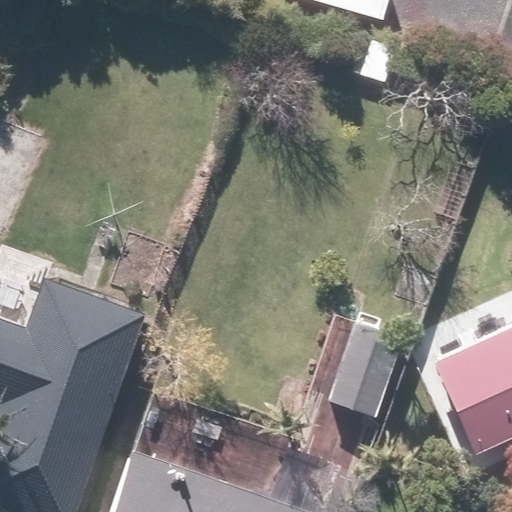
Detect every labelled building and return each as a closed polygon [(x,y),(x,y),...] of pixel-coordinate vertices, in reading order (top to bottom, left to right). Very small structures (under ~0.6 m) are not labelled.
[(303,0),(383,23),(390,0),(303,0)] [(0,503),(21,511),(60,511),(139,318),(42,279),(19,335),(0,327),(0,503)] [(369,420),(394,331),(347,317),(321,406),(369,420)] [(511,327),(424,367),(463,454),(511,432),(511,327)] [(296,511),(119,451),(97,511),(296,511)]
